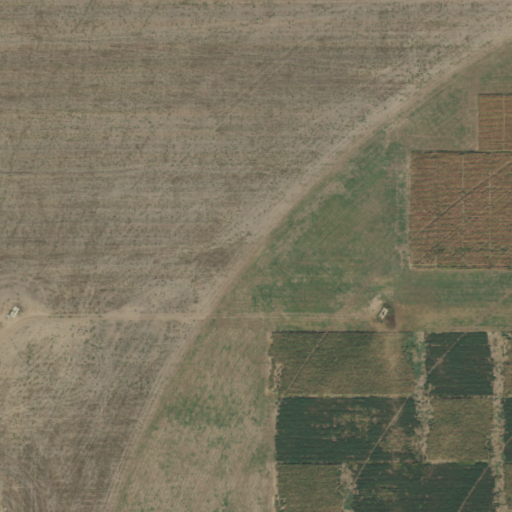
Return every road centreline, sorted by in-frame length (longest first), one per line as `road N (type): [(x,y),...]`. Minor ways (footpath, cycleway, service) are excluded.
road 1 (residential): [(416,313),(0,314)]
road 2 (residential): [(4,511),(8,315)]
